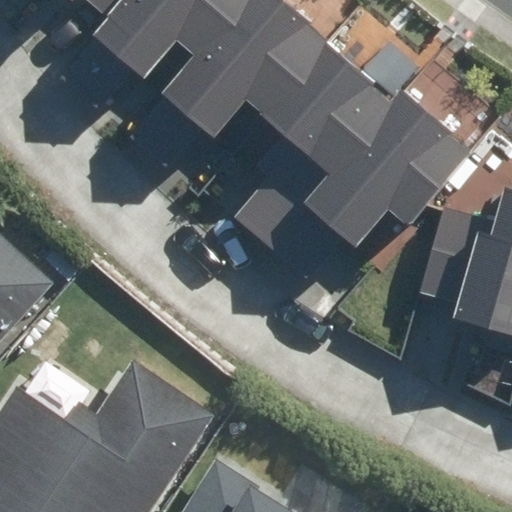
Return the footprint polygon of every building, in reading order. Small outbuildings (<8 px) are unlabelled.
[(330,224),(358,248),(392,209),(408,223),(474,149),(404,88),(394,101),(278,0),(70,0),(71,0),(70,0),(89,0),(111,18),(97,34),(146,77),(178,40),(196,56),(163,93),(213,137),(245,101),(284,135),(254,169),(267,179),(234,216),(292,266),(330,224)] [(443,207),(420,295),(454,304),(450,319),(511,335),(511,192),(503,190),(495,221),(443,207)] [(0,341),(55,283),(0,232),(0,341)] [(0,511),(147,511),(214,414),(133,359),(95,415),(76,403),(65,420),(18,388),(0,414),(0,511)] [(298,511),(217,462),(186,511),(298,511)]
